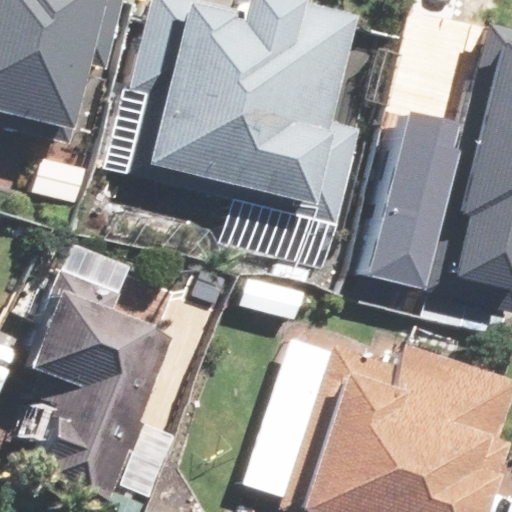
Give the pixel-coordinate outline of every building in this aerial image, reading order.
[(0,0),(0,128),(53,142),(72,61),(94,66),(109,0),(0,0)] [(314,121),(341,14),(282,0),(222,0),(219,13),(163,0),(141,0),(119,92),(132,95),(114,167),(325,217),(347,129),(314,121)] [(511,31),(471,22),(406,289),(509,313),(511,299),(511,31)] [(91,500),(154,334),(97,313),(104,295),(49,274),(13,370),(47,383),(14,471),(91,500)] [(323,346),(268,509),(277,511),(469,511),(493,445),(483,442),(503,382),(389,344),(382,365),(323,346)]
